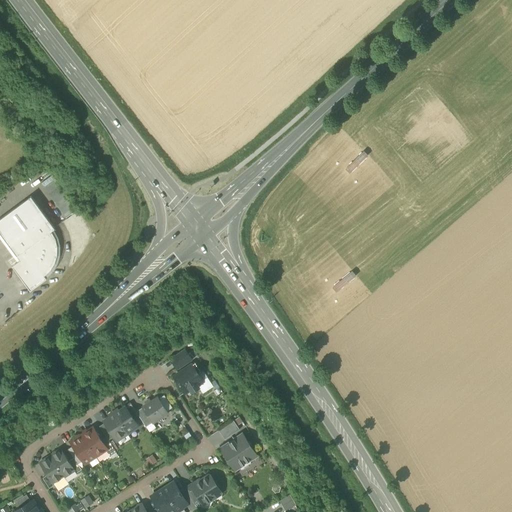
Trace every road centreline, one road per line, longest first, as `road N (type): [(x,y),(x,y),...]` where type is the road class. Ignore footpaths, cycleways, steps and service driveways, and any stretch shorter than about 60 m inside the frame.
road 1 (residential): [(20,457),(136,381),(165,381),(206,444),(100,511)]
road 2 (primary): [(272,163),(450,0)]
road 3 (primary): [(261,313),(390,511)]
road 4 (secondary): [(124,136),(19,0)]
road 5 (secondary): [(124,136),(162,218),(156,248),(128,289)]
road 6 (tertiary): [(0,401),(128,289)]
road 7 (primary): [(261,313),(231,239),(234,215),(272,163)]
